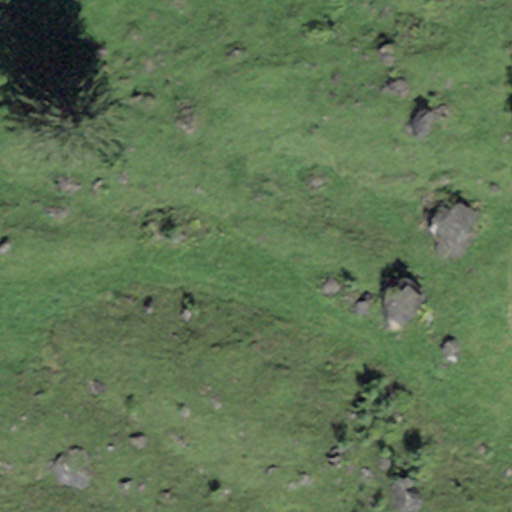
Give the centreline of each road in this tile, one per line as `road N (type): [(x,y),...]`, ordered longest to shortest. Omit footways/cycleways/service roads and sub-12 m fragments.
road 1 (track): [(511,443),(379,341),(263,284),(190,268),(130,268),(10,300),(0,295)]
road 2 (track): [(0,102),(94,0)]
